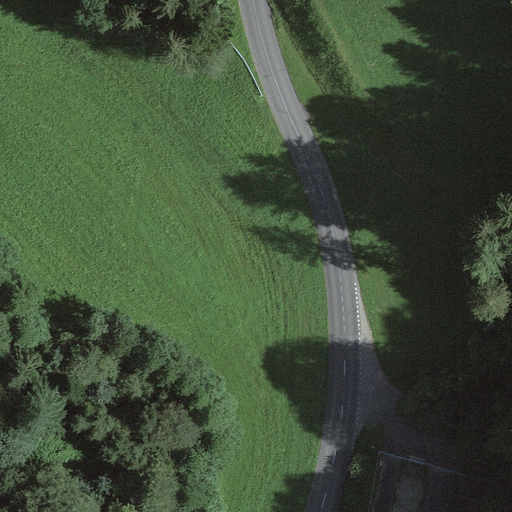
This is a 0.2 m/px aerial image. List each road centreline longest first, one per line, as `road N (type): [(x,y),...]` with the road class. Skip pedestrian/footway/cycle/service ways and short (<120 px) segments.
road 1 (unclassified): [(253,0),(328,220),(338,279),(340,402),(323,511)]
road 2 (track): [(342,334),(389,386),(376,511)]
